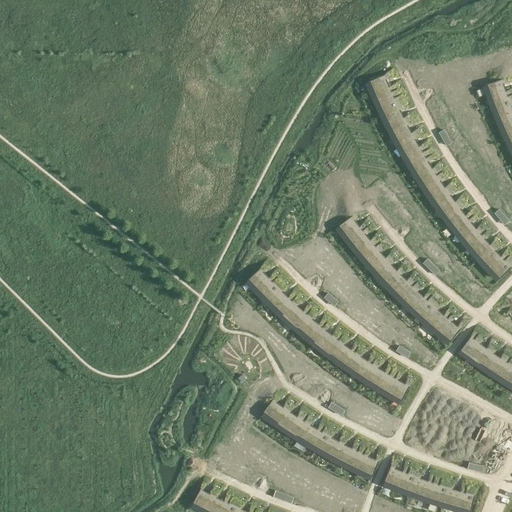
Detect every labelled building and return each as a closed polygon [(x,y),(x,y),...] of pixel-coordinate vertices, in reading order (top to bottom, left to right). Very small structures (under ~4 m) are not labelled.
[(384,75),(368,82),(370,85),(371,88),(372,91),(374,95),(375,98),(377,101),(378,104),(380,107),(381,111),(383,114),(398,106),(397,103),(395,100),(394,97),(392,94),(391,91),(390,88),(388,84),(387,81),(386,78),(384,75)] [(502,79),(485,85),(487,88),(488,92),(489,95),(490,98),(492,102),(493,105),(494,108),(495,111),(511,105),(510,102),(509,98),(508,95),(507,92),(505,89),(504,86),(503,82),(502,79)] [(511,105),(495,111),(497,115),(498,118),(499,121),(501,124),(502,128),(504,131),(511,127),(511,105)] [(398,106),(383,114),(384,118),(386,122),(388,126),(390,130),(406,122),(404,118),(402,114),(400,110),(398,106)] [(406,122),(390,130),(392,133),(394,137),(396,141),(399,145),(414,137),(412,133),(410,129),(408,125),(406,122)] [(414,137),(399,145),(400,148),(402,151),(404,154),(405,157),(407,160),(409,163),(411,166),(413,169),(427,160),(426,157),(424,154),(422,151),(421,148),(419,145),(417,142),(415,139),(414,137)] [(427,160),(413,169),(414,172),(416,175),(418,178),(420,181),(422,184),(424,187),(438,177),(437,174),(435,172),(433,169),(431,166),(429,163),(427,160)] [(438,177),(424,187),(426,190),(429,194),(431,198),(434,201),(448,191),(446,188),(443,184),(441,181),(438,177)] [(448,191),(434,201),(436,205),(439,208),(441,212),(444,215),(458,205),(455,202),(453,198),(450,195),(448,191)] [(458,205),(444,215),(446,218),(448,221),(450,224),(452,227),(455,229),(457,232),(470,221),(468,218),(466,216),(464,213),(462,210),(460,208),(458,205)] [(352,216),(338,226),(340,229),(342,232),(344,235),(346,238),(348,241),(351,243),(364,233),(362,230),(360,227),(358,224),(356,222),(354,219),(352,216)] [(470,221),(457,232),(459,235),(461,237),(463,240),(466,243),(468,246),(470,248),(483,237),(481,234),(479,232),(477,229),(475,226),(473,224),(470,221)] [(364,233),(351,243),(353,246),(355,249),(357,252),(360,254),(362,257),(364,260),(377,248),(375,246),(373,243),(371,240),(369,238),(366,235),(364,233)] [(483,237),(470,248),(472,251),(475,253),(477,256),(479,259),(492,247),(490,245),(488,242),(486,239),(483,237)] [(492,247),(479,259),(482,261),(484,264),(487,267),(489,269),(491,272),(494,274),(496,277),(499,279),(511,267),(509,265),(506,262),(504,260),(502,257),(499,255),(497,252),(495,250),(492,247)] [(377,248),(364,260),(367,263),(370,266),(373,269),(376,273),(389,261),(386,258),(383,255),(380,252),(377,248)] [(389,261),(376,273),(379,276),(382,279),(385,282),(388,286),(400,273),(397,270),(394,267),(391,264),(389,261)] [(260,268),(247,280),(250,283),(252,285),(255,288),(257,290),(260,293),(262,296),(265,298),(267,301),(279,288),(277,286),(274,283),(272,281),(270,278),(267,276),(265,273),(262,271),(260,268)] [(400,273),(388,286),(390,288),(392,291),(395,293),(397,296),(400,298),(402,300),(414,288),(412,286),(410,283),(407,281),(405,278),(402,276),(400,273)] [(279,288),(267,301),(270,303),(272,305),(275,308),(277,310),(280,313),(282,315),(294,302),(291,300),(289,298),(287,295),(284,293),(282,291),(279,288)] [(414,288),(402,300),(405,303),(407,305),(410,308),(412,310),(415,312),(418,315),(420,317),(423,320),(434,307),(432,304),(429,302),(427,300),(424,297),(422,295),(419,293),(417,290),(414,288)] [(294,302),(282,315),(285,317),(287,320),(290,322),(293,324),(295,327),(298,329),(309,316),(307,314),(304,311),(301,309),(299,307),(296,305),(294,302)] [(434,307),(423,320),(425,322),(428,324),(431,326),(433,329),(436,331),(439,333),(450,320),(447,318),(445,315),(442,313),(439,311),(437,309),(434,307)] [(309,316),(298,329),(300,331),(303,334),(306,336),(308,338),(311,340),(314,343),(325,329),(322,327),(320,325),(317,323),(314,320),(312,318),(309,316)] [(450,320),(439,333),(441,335),(444,338),(447,340),(450,342),(461,329),(458,326),(455,324),(452,322),(450,320)] [(325,329),(314,343),(317,345),(319,347),(322,349),(325,351),(328,353),(330,355),(341,342),(338,340),(335,337),(333,335),(330,333),(327,331),(325,329)] [(471,336),(460,350),(463,353),(467,355),(470,358),(474,360),(477,363),(480,365),(490,351),(487,348),(484,346),(480,344),(477,341),(474,339),(471,336)] [(341,342),(330,355),(333,358),(336,360),(339,362),(342,364),(344,366),(347,368),(357,354),(355,352),(352,350),(349,348),(346,346),(344,344),(341,342)] [(490,351),(480,365),(484,367),(487,370),(490,372),(494,374),(497,376),(501,379),(510,364),(507,362),(503,360),(500,357),(497,355),(494,353),(490,351)] [(357,354),(347,368),(350,370),(353,372),(356,374),(359,376),(362,378),(365,380),(374,365),(371,363),(369,361),(366,359),(363,357),(360,356),(357,354)] [(511,365),(510,364),(501,379),(504,380),(507,382),(510,384),(511,385),(511,365)] [(374,365),(365,380),(368,381),(371,383),(374,385),(376,387),(379,389),(382,391),(391,376),(389,374),(386,372),(383,371),(380,369),(377,367),(374,365)] [(391,376),(382,391),(386,393),(389,394),(392,396),(395,398),(398,400),(401,402),(409,386),(406,385),(403,383),(400,381),(397,379),(394,378),(391,376)] [(273,399),(262,413),(266,416),(270,418),(273,421),(277,424),(287,409),(283,407),(280,404),(276,402),(273,399)] [(287,409),(277,424),(280,426),(284,428),(287,430),(291,433),(294,435),(298,437),(307,422),(303,420),(300,418),(297,416),(294,414),(290,412),(287,409)] [(307,422),(298,437),(300,439),(303,441),(306,443),(309,444),(312,446),(315,448),(318,450),(321,451),(330,436),(327,435),(324,433),(321,431),(318,429),(315,428),(313,426),(310,424),(307,422)] [(330,436),(321,451),(325,453),(328,455),(331,457),(334,458),(342,443),(339,441),(336,440),(333,438),(330,436)] [(342,443),(334,458),(338,460),(342,463),(346,465),(350,467),(354,469),(359,471),(366,455),(362,453),(358,451),(354,449),(350,447),(346,445),(342,443)] [(366,455),(359,471),(362,473),(365,474),(368,476),(372,477),(379,461),(376,460),(373,458),(369,457),(366,455)] [(391,466),(384,482),(387,484),(390,485),(394,486),(397,488),(400,489),(403,490),(407,492),(410,493),(416,477),(413,475),(410,474),(406,473),(403,472),(400,470),(397,469),(394,468),(391,466)] [(416,477),(410,493),(413,494),(417,495),(420,497),(423,498),(426,499),(430,500),(433,501),(436,502),(440,503),(443,504),(448,488),(445,487),(442,486),(439,485),(435,483),(432,482),(429,481),(426,480),(423,479),(419,478),(416,477)] [(448,488),(443,504),(446,505),(450,506),(453,507),(457,508),(460,509),(464,510),(467,511),(470,511),(475,495),(471,494),(468,493),(465,493),(462,492),(458,491),(455,490),(452,489),(448,488)] [(201,489),(192,504),(195,506),(199,507),(202,509),(205,511),(213,495),(210,494),(207,492),(204,490),(201,489)] [(213,495),(205,511),(207,511),(235,511),(237,507),(234,506),(231,504),(228,503),(225,501),(222,500),(219,498),(216,497),(213,495)]
